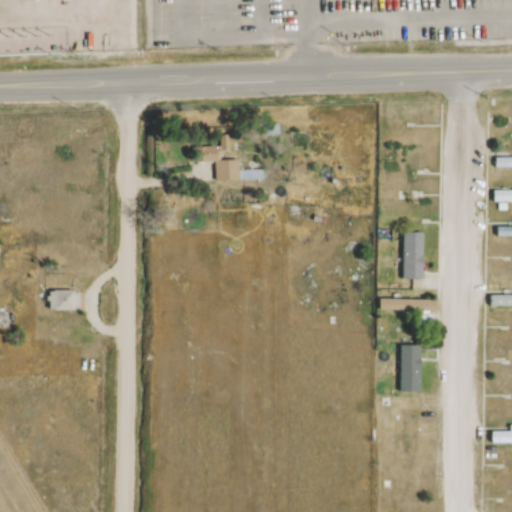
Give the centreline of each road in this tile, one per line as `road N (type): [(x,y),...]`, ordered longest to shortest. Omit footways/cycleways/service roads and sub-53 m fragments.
road 1 (secondary): [(511,69),(0,85)]
road 2 (residential): [(122,511),(127,83)]
